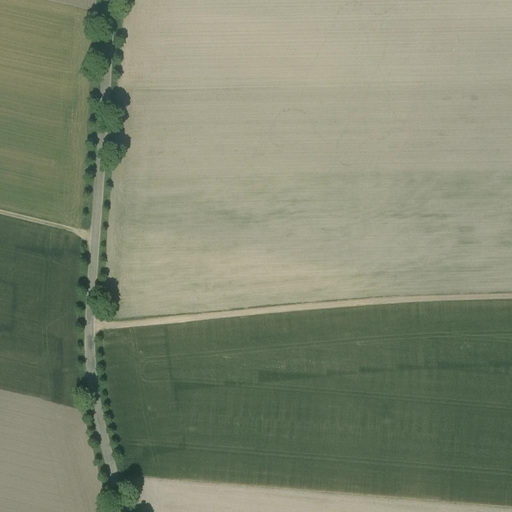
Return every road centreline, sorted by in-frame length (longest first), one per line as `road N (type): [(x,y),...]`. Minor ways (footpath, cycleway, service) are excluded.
road 1 (unclassified): [(124,511),(95,403),(89,328),(107,0)]
road 2 (track): [(511,298),(89,328)]
